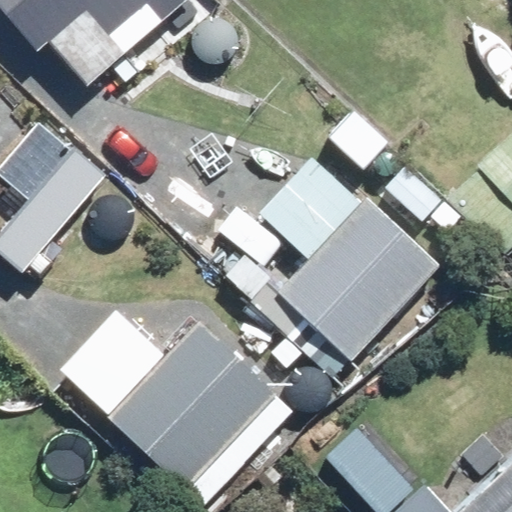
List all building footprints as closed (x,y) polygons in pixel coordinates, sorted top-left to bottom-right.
[(0,0),(0,6),(39,52),(51,43),(67,61),(100,32),(107,40),(154,0),(0,0)] [(0,217),(61,147),(32,122),(0,158),(0,217)] [(417,167),(507,256),(511,250),(511,137),(477,174),(442,142),(417,167)] [(305,160),(251,147),(244,178),(297,192),(305,160)] [(368,195),(279,293),(355,361),(444,264),(368,195)] [(0,225),(0,272),(25,296),(48,270),(0,225)] [(201,320),(111,418),(189,489),(279,392),(201,320)] [(511,511),(511,467),(463,511),(453,511),(427,484),(396,511),(511,511)]
